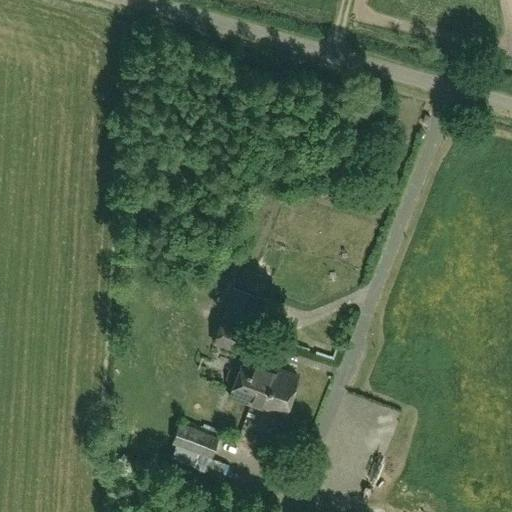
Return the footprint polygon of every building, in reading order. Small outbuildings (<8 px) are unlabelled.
[(428,125),(430,118),(425,116),(422,123),(428,125)] [(211,342),(241,353),(251,327),(221,316),(211,342)] [(253,392),(252,392),(262,365),(240,357),(236,367),(232,366),(228,368),(225,378),(226,382),(231,383),(226,395),(249,403),(253,392)] [(282,415),(292,389),(296,377),(262,365),(252,392),(253,392),(249,403),(282,415)] [(211,458),(218,437),(178,423),(171,443),(211,458)]
